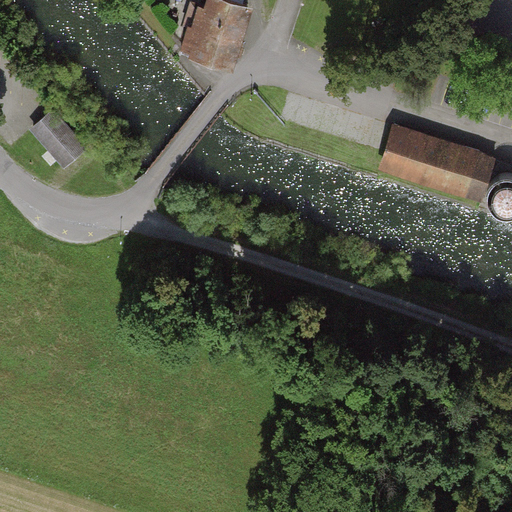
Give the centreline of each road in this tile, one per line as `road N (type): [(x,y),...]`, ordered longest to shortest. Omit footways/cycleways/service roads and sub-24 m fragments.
road 1 (track): [(511,342),(125,211)]
road 2 (unclassified): [(269,62),(221,95),(125,211),(58,206),(0,164)]
